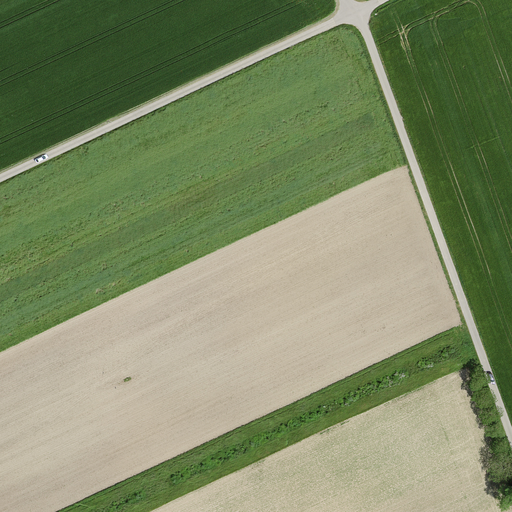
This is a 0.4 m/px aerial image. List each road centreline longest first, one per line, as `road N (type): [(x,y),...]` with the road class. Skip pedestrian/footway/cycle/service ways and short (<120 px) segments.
road 1 (track): [(511,439),(348,0)]
road 2 (track): [(0,177),(382,0)]
